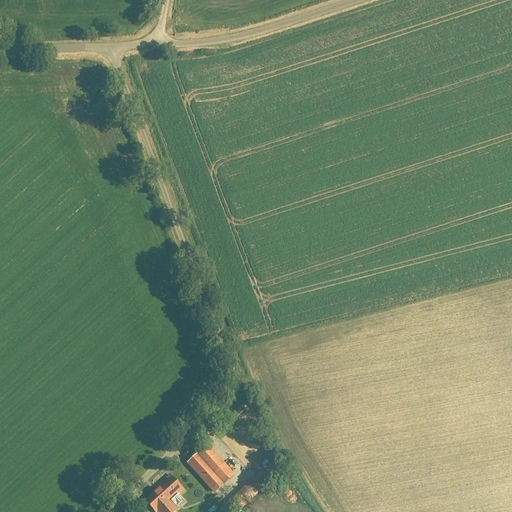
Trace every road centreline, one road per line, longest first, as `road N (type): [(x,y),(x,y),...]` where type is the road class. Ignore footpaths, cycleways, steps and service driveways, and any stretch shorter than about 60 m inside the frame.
road 1 (unclassified): [(103,511),(231,391),(228,363),(113,47)]
road 2 (unclassified): [(364,0),(234,39),(153,47)]
